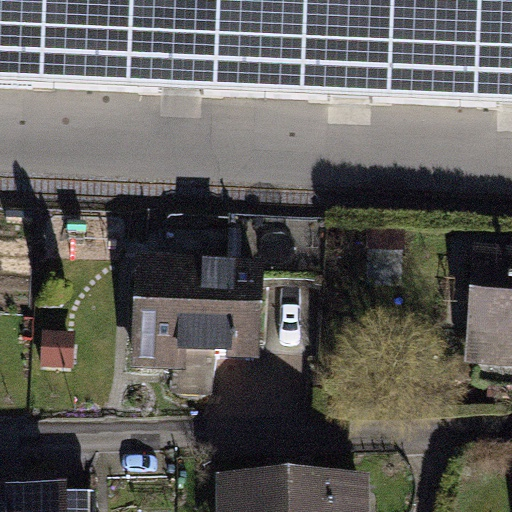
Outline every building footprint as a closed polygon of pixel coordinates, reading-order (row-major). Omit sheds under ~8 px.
[(511,0),(0,0),(0,98),(511,119),(511,0)] [(511,252),(480,250),(468,366),(511,370),(511,252)] [(124,367),(268,372),(272,269),(128,264),(124,367)] [(378,511),(377,482),(222,486),(222,511),(378,511)] [(103,511),(103,505),(76,506),(76,491),(8,493),(8,511),(103,511)] [(0,511),(8,511),(8,493),(0,493),(0,511)]
